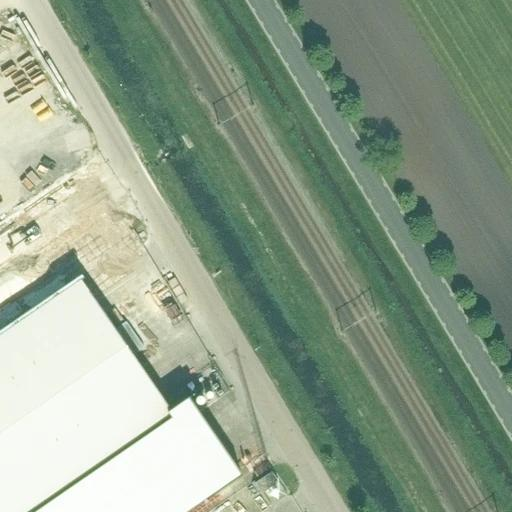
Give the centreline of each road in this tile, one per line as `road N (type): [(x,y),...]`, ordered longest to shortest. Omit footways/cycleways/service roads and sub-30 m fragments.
road 1 (unclassified): [(332,511),(26,0)]
road 2 (tertiary): [(511,420),(259,0)]
road 3 (unknown): [(0,261),(128,175)]
